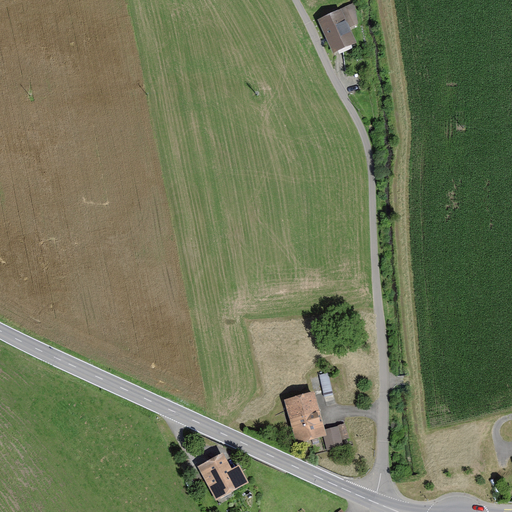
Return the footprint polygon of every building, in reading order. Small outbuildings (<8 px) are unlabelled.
[(340,10),(316,21),(332,55),(356,44),(340,10)] [(320,375),(326,397),(332,395),(326,373),(320,375)] [(312,394),(283,402),(294,441),(323,432),(312,394)] [(344,424),(337,426),(337,428),(341,440),(348,438),(344,424)] [(337,428),(323,432),(328,448),(342,444),(341,440),(337,428)] [(221,455),(197,468),(214,502),(247,485),(238,467),(229,472),(221,455)]
